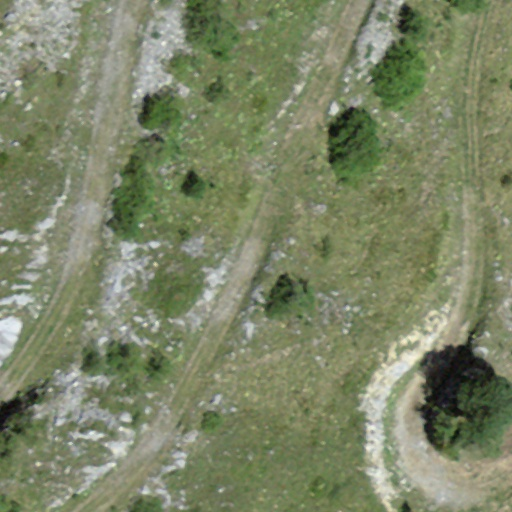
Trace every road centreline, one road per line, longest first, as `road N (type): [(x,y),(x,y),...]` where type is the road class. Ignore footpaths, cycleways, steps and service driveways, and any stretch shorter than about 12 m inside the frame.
road 1 (track): [(511,490),(460,496),(427,471),(406,430),(415,391),(452,345),(473,286),(467,121),(485,0)]
road 2 (track): [(359,0),(247,268),(154,450),(89,511)]
road 3 (track): [(0,393),(48,330),(73,280),(111,136),(134,0)]
